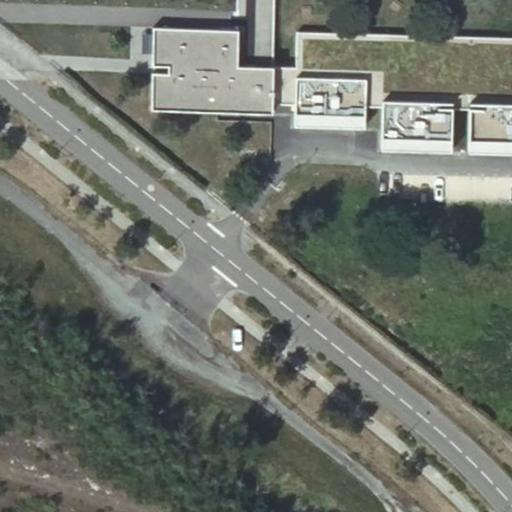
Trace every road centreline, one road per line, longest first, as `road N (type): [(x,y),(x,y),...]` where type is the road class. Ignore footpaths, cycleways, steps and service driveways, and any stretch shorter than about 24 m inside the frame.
road 1 (tertiary): [(511,506),(444,433),(0,73)]
road 2 (track): [(396,511),(167,317),(174,308)]
road 3 (track): [(167,317),(0,182)]
